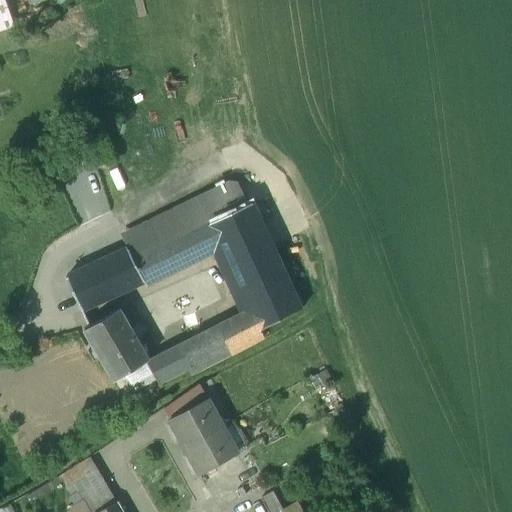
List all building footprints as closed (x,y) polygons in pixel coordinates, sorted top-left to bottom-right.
[(0,0),(0,32),(45,17),(39,0),(0,0)] [(113,159),(95,124),(81,131),(99,167),(113,159)] [(226,182),(174,207),(186,234),(204,225),(239,209),(226,182)] [(302,312),(251,203),(239,209),(204,225),(218,254),(243,310),(255,333),(261,331),(302,312)] [(174,207),(120,233),(123,239),(129,249),(134,260),(186,234),(174,207)] [(186,234),(134,260),(144,284),(147,287),(218,254),(204,225),(186,234)] [(123,239),(103,249),(108,259),(129,249),(123,239)] [(108,259),(66,278),(85,313),(144,284),(134,260),(129,249),(108,259)] [(149,359),(146,360),(156,379),(158,383),(188,368),(192,376),(265,338),(261,331),(255,333),(243,310),(149,359)] [(149,359),(121,311),(82,333),(111,381),(146,360),(149,359)] [(146,360),(123,376),(133,393),(145,386),(156,379),(146,360)] [(199,385),(169,405),(175,416),(207,399),(199,385)] [(175,416),(169,420),(165,425),(170,434),(177,433),(191,460),(187,465),(192,474),(198,473),(199,474),(237,454),(207,399),(175,416)] [(90,458),(67,473),(73,483),(97,469),(90,458)] [(97,469),(73,483),(89,511),(103,511),(117,504),(97,469)] [(283,511),(273,492),(261,498),(268,511),(283,511)]
